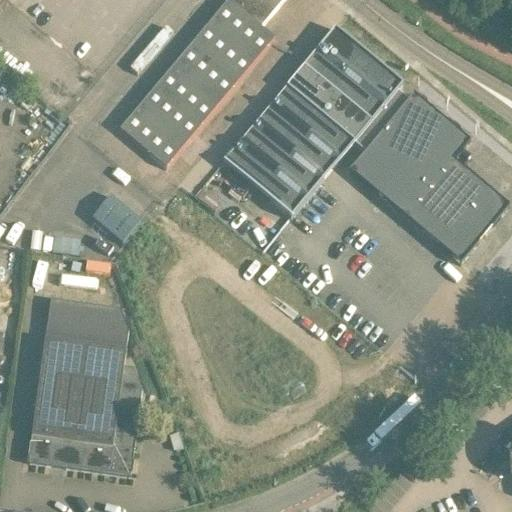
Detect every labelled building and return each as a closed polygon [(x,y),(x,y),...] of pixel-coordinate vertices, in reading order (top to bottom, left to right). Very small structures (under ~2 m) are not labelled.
[(287,0),(234,0),(122,134),(167,172),(276,43),(261,31),(287,0)] [(366,157),(351,175),(461,268),(509,210),(455,165),(470,146),(415,100),(411,104),(399,95),(403,90),(336,34),(255,131),(226,166),(292,222),(354,147),(366,157)] [(122,249),(141,226),(111,201),(92,224),(122,249)] [(253,307),(271,285),(170,201),(152,223),(253,307)] [(146,350),(172,340),(141,258),(115,268),(146,350)] [(370,398),(366,395),(381,376),(271,285),(253,307),(252,309),(264,319),(305,429),(358,410),(370,398)] [(143,395),(140,385),(135,372),(125,371),(130,336),(122,314),(52,304),(29,467),(131,481),(143,395)] [(248,465),(197,331),(172,340),(146,350),(197,484),(248,465)]
